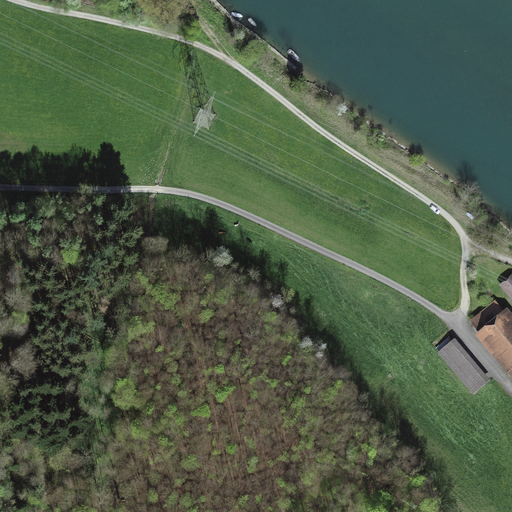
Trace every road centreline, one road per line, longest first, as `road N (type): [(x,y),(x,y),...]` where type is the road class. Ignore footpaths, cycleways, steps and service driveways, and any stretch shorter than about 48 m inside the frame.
road 1 (track): [(511,261),(465,240),(439,209),(231,60),(170,35),(14,0)]
road 2 (track): [(0,187),(203,197),(391,283),(450,319),(465,304),(465,240)]
